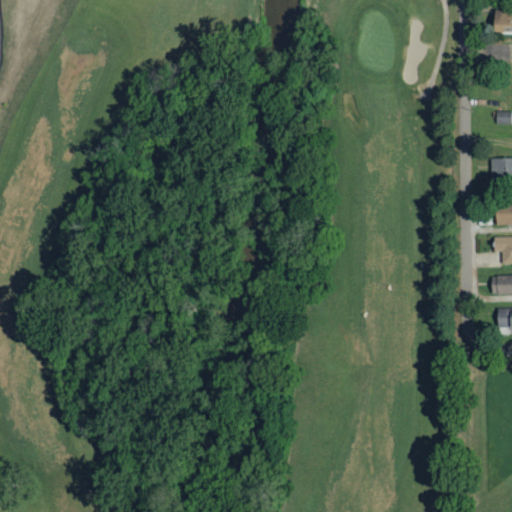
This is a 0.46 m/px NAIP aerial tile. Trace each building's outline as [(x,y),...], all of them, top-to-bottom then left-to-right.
[(491,34),(511,34),(511,12),(492,11),(491,34)] [(490,180),(511,179),(511,158),(490,159),(490,180)] [(511,225),(511,205),(494,206),(494,226),(511,225)] [(511,237),(493,238),(493,252),(501,252),(501,262),(511,261),(511,237)] [(511,275),(489,276),(490,295),(511,294),(511,275)] [(511,309),(496,309),(496,336),(510,335),(510,328),(511,327),(511,309)]
